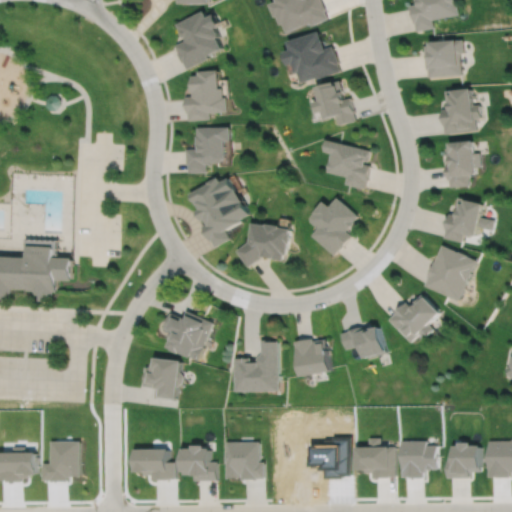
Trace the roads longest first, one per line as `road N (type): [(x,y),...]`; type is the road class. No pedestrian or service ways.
road 1 (residential): [(73,0),(107,20),(145,71),(156,111),(153,190),(176,250),(222,289),(270,303),(310,300),(360,276),(391,241),(405,207),(408,154),(370,0)]
road 2 (residential): [(511,508),(113,511)]
road 3 (residential): [(180,254),(136,303),(115,357),(113,511)]
